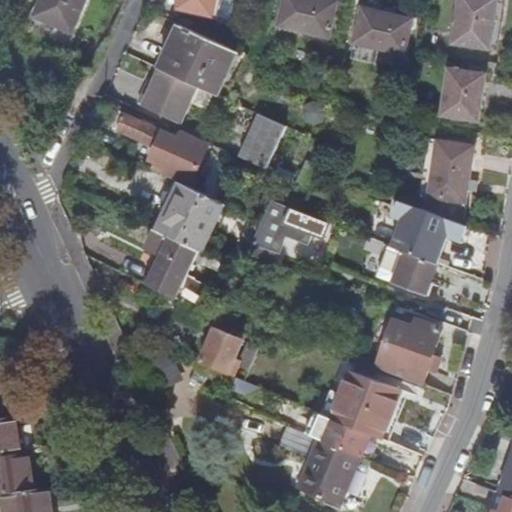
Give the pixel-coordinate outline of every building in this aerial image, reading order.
[(45,0),(38,17),(74,32),(88,0),(45,0)] [(221,0),(183,0),(181,12),(217,20),(221,0)] [(331,40),(339,4),(323,0),(286,0),(280,28),(331,40)] [(461,0),(454,45),(491,51),(495,24),(503,25),(507,0),(503,0),(461,0)] [(407,57),(415,21),(363,9),(355,45),(407,57)] [(495,24),(491,51),(499,52),(503,25),(495,24)] [(240,52),(183,26),(163,69),(214,93),(220,96),(240,52)] [(214,93),(163,69),(157,83),(150,80),(140,103),(181,122),(191,101),(207,109),(214,93)] [(480,123),(488,76),(451,70),(443,117),(480,123)] [(205,152),(142,121),(141,123),(115,111),(108,126),(134,138),(141,141),(155,147),(149,160),(164,167),(162,174),(183,184),(190,187),(205,152)] [(288,127),(261,114),(241,157),(268,169),(288,127)] [(421,141),(423,128),(404,125),(401,138),(421,141)] [(434,171),(439,142),(431,141),(427,170),(434,171)] [(462,225),(463,225),(468,193),(470,182),(476,147),(439,142),(434,171),(427,170),(422,198),(438,200),(436,215),(462,225)] [(470,182),(468,193),(478,194),(480,183),(470,182)] [(190,187),(183,184),(161,232),(205,252),(228,205),(190,187)] [(301,213),(305,203),(290,198),(287,208),(301,213)] [(420,209),(436,215),(438,200),(422,198),(420,209)] [(326,241),(332,225),(301,213),(287,208),(272,202),(266,216),(295,230),(291,239),(309,246),(313,236),(326,241)] [(392,247),(407,253),(427,261),(437,235),(443,237),(448,239),(456,233),(461,232),(462,225),(436,215),(420,209),(400,202),(394,217),(403,221),(392,247)] [(250,249),(259,253),(271,229),(262,225),(250,249)] [(459,242),(461,232),(456,233),(448,239),(459,242)] [(163,257),(150,287),(202,311),(211,289),(196,282),(192,289),(184,286),(199,253),(156,233),(148,250),(163,257)] [(427,261),(433,263),(443,237),(437,235),(427,261)] [(248,255),(256,258),(259,253),(250,249),(248,255)] [(218,259),(204,253),(200,263),(213,269),(218,259)] [(428,296),(439,265),(433,263),(427,261),(407,253),(395,284),(428,296)] [(199,333),(207,315),(184,304),(178,317),(197,326),(195,331),(199,333)] [(374,368),(419,385),(425,370),(430,355),(440,329),(415,321),(412,329),(392,322),(374,368)] [(245,382),(260,348),(216,330),(202,364),(222,372),(245,382)] [(157,349),(139,356),(155,390),(172,384),(157,349)] [(430,355),(425,370),(432,373),(437,358),(430,355)] [(379,439),(386,443),(407,395),(351,371),(341,395),(330,418),(379,439)] [(245,382),(222,372),(217,383),(240,393),(245,382)] [(320,414),(330,418),(341,395),(331,390),(320,414)] [(361,457),(370,461),(379,439),(330,418),(320,414),(313,411),(303,433),(319,440),(361,457)] [(0,457),(23,455),(18,416),(0,418),(0,457)] [(303,433),(288,426),(280,446),(311,460),(319,440),(303,433)] [(319,440),(311,460),(311,462),(315,464),(303,493),(339,507),(361,457),(319,440)] [(36,490),(31,454),(23,455),(0,457),(0,494),(4,494),(36,490)] [(511,463),(501,494),(507,496),(511,497),(511,463)] [(53,511),(50,487),(36,490),(4,494),(6,511),(53,511)] [(511,511),(511,497),(507,496),(501,511),(499,511),(495,510),(494,511),(511,511)]
